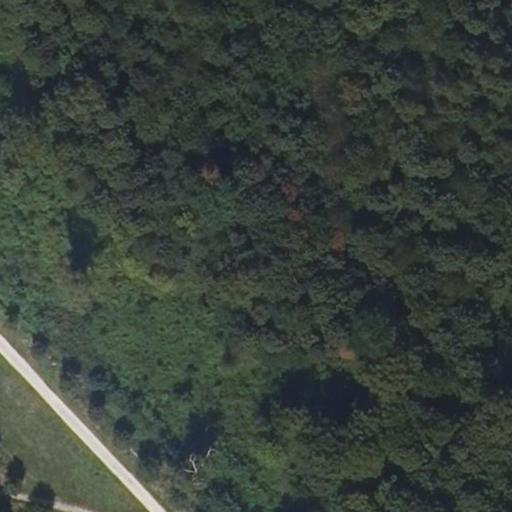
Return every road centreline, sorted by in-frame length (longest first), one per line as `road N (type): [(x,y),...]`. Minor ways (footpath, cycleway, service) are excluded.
road 1 (unknown): [(511,508),(93,511),(0,487)]
road 2 (track): [(150,511),(0,351)]
